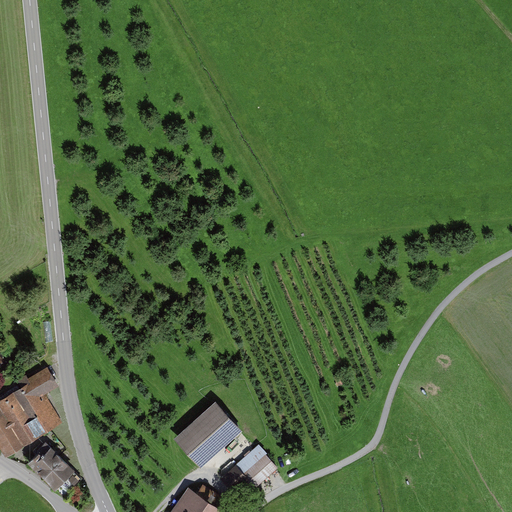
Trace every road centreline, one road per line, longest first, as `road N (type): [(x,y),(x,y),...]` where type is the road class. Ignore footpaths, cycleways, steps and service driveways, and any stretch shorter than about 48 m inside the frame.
road 1 (tertiary): [(29,0),(69,389),(107,511)]
road 2 (track): [(248,511),(375,442),(431,320),(511,254)]
